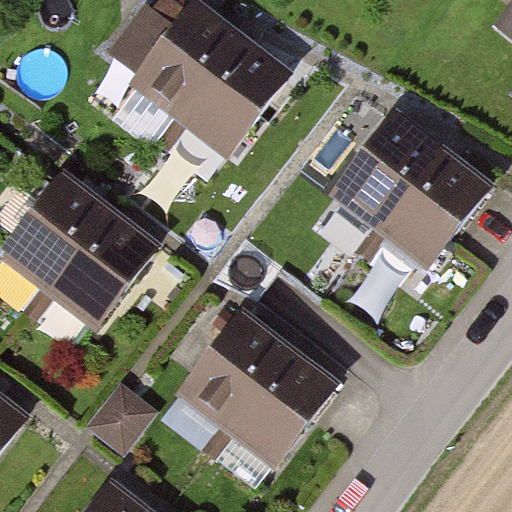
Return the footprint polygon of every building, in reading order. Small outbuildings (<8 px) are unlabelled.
[(245,166),(313,84),(209,0),(170,0),(119,63),(245,166)] [(511,0),(489,0),(470,27),(511,57),(511,0)] [(511,199),(511,194),(411,119),(347,205),(451,282),(511,199)] [(178,259),(77,182),(12,266),(113,343),(178,259)] [(358,394),(258,319),(194,403),(294,479),(358,394)] [(0,477),(43,421),(0,388),(0,477)] [(167,417),(129,389),(99,429),(137,457),(167,417)] [(157,511),(121,487),(103,511),(157,511)]
